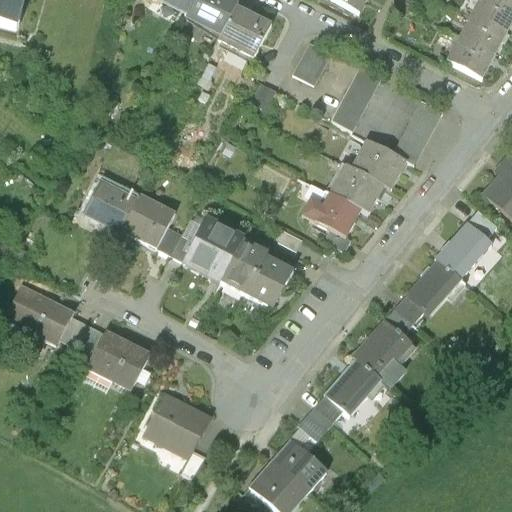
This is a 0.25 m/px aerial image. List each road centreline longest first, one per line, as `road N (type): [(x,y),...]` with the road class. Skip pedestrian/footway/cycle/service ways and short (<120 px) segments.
road 1 (residential): [(492,115),(301,360),(250,395),(221,366),(104,299)]
road 2 (residential): [(492,115),(282,0)]
